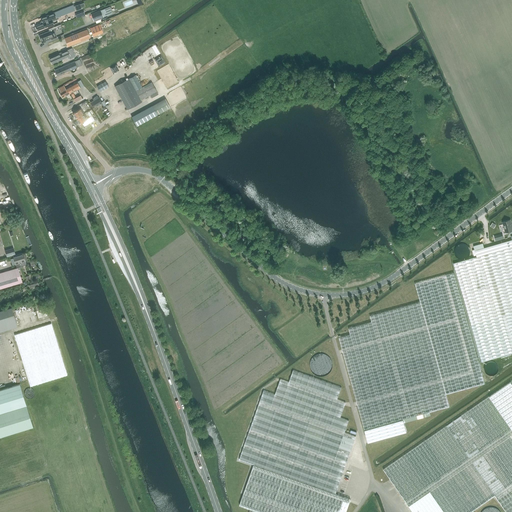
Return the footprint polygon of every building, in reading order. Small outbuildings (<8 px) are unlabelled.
[(43,21),(43,23),(45,22),(44,21),(55,16),(56,16),(56,18),(58,17),(74,10),(73,6),(54,13),(41,18),(41,19),(42,22),(43,21)] [(110,7),(101,10),(101,9),(91,13),(94,21),(104,17),(112,13),(110,7)] [(58,19),(58,17),(56,18),(56,16),(55,16),(44,21),(45,22),(43,23),(35,26),(37,31),(58,23),(56,19),(58,19)] [(55,27),(52,28),(49,29),(50,31),(39,35),(39,36),(42,43),(52,39),(53,39),(52,38),(54,37),(52,31),(56,29),(55,27)] [(64,38),(67,46),(89,38),(86,30),(64,38)] [(52,64),(68,57),(69,59),(75,56),(74,54),(74,53),(72,48),(50,58),(52,64)] [(77,67),(74,62),(70,63),(63,67),(55,70),(57,76),(64,73),(77,67)] [(142,88),(135,75),(115,86),(128,110),(142,102),(141,100),(150,96),(151,98),(158,95),(152,83),(142,88)] [(74,83),(66,88),(70,94),(77,89),(84,86),(80,80),(74,83)] [(97,87),(100,91),(108,86),(106,82),(97,87)] [(70,94),(66,88),(64,86),(59,88),(60,91),(59,92),(62,98),(70,94)] [(102,103),(101,102),(97,96),(94,98),(92,99),(94,101),(90,103),(93,108),(101,103),(102,103)] [(165,98),(152,106),(131,117),(136,126),(157,115),(170,107),(165,98)] [(73,113),(76,119),(83,114),(80,109),(73,113)] [(83,114),(76,119),(80,124),(87,120),(83,114)] [(503,222),(506,232),(511,230),(511,226),(510,220),(503,222)] [(454,263),(471,324),(482,363),(511,354),(511,239),(484,248),(483,244),(474,246),(477,257),(454,263)] [(469,252),(469,250),(469,249),(468,248),(467,247),(466,245),(464,245),(462,244),(460,244),(459,245),(457,245),(456,246),(455,247),(455,248),(454,250),(454,251),(454,253),(454,254),(455,256),(455,257),(457,258),(458,259),(459,259),(461,259),(462,259),(463,259),(465,258),(466,258),(467,256),(468,255),(469,253),(469,252)] [(7,257),(15,254),(13,248),(5,251),(7,257)] [(17,268),(17,267),(26,265),(25,261),(23,253),(13,256),(16,265),(17,268)] [(17,267),(17,268),(0,272),(0,288),(22,282),(17,267)] [(485,384),(454,274),(415,284),(420,304),(370,318),(372,324),(348,331),(349,334),(338,337),(368,445),(407,434),(403,421),(449,408),(445,396),(485,384)] [(0,310),(0,332),(18,327),(12,307),(0,310)] [(30,387),(66,375),(51,323),(14,335),(30,387)] [(331,365),(331,364),(331,362),(331,360),(329,358),(328,356),(327,355),(324,354),(323,354),(320,354),(318,354),(316,355),(314,356),(313,357),(311,359),(310,361),(310,363),(310,364),(310,366),(311,368),(312,370),(313,372),(314,373),(316,374),(318,375),(320,375),(323,375),(325,374),(327,373),(328,372),(330,370),(331,368),(331,367),(331,365)] [(497,368),(496,366),(495,364),(494,363),(492,362),(491,362),(489,362),(488,362),(487,363),(486,363),(485,364),(484,366),(484,367),(484,368),(484,369),(484,370),(485,372),(485,373),(486,373),(487,374),(490,375),(491,375),(492,374),(493,374),(495,373),(495,372),(496,371),(497,369),(497,368)] [(280,379),(274,394),(263,390),(239,460),(254,465),(239,505),(258,511),(346,511),(350,500),(335,495),(356,437),(344,432),(348,421),(339,417),(344,405),(345,402),(336,399),(341,387),(292,369),(288,382),(280,379)] [(511,511),(511,380),(383,469),(412,511),(471,511),(495,496),(506,511),(511,511)] [(0,436),(33,427),(20,384),(2,389),(0,383),(0,436)] [(35,394),(35,393),(35,392),(34,390),(32,389),(31,388),(30,388),(28,388),(26,389),(25,391),(24,393),(25,395),(26,397),(27,398),(28,398),(29,399),(31,398),(33,397),(34,396),(35,394)]
